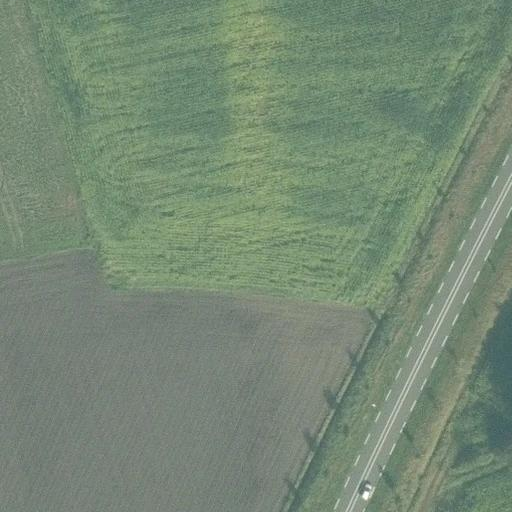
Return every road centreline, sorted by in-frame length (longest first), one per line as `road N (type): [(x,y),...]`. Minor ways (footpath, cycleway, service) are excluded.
road 1 (primary): [(346,511),(511,176)]
road 2 (track): [(250,0),(265,286)]
